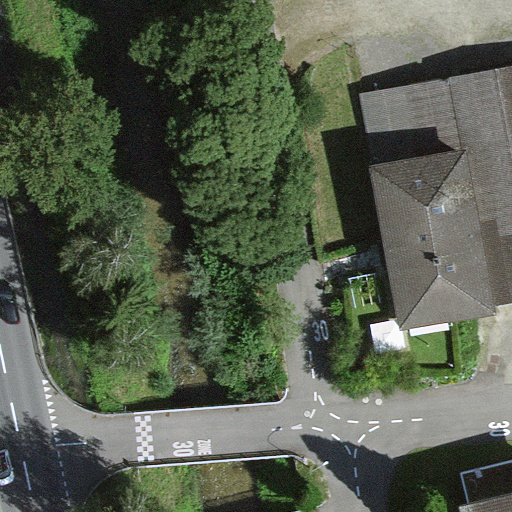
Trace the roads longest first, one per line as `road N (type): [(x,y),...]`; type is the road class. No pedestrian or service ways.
road 1 (residential): [(336,426),(309,353),(249,0)]
road 2 (residential): [(336,426),(23,446)]
road 3 (residential): [(336,426),(511,416)]
road 4 (primary): [(23,446),(0,328)]
